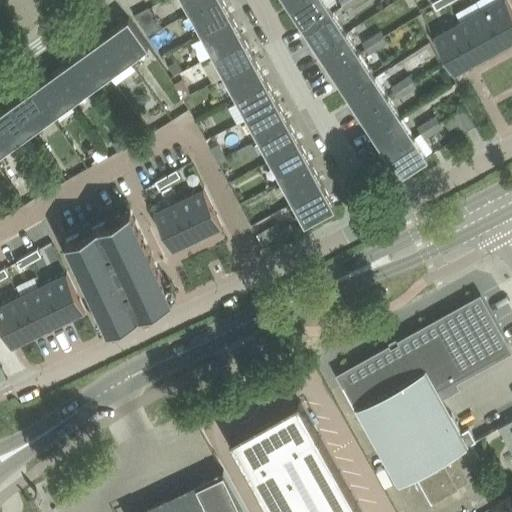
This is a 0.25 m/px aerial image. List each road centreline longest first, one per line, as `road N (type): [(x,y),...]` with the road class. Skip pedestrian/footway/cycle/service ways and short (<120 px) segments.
road 1 (secondary): [(0,464),(111,387),(488,209)]
road 2 (residential): [(262,274),(185,129),(0,234)]
road 3 (residential): [(262,274),(14,389)]
road 4 (residential): [(374,221),(257,0)]
road 5 (residential): [(511,145),(374,221)]
road 6 (residential): [(374,221),(262,274)]
road 7 (residential): [(0,72),(100,0)]
